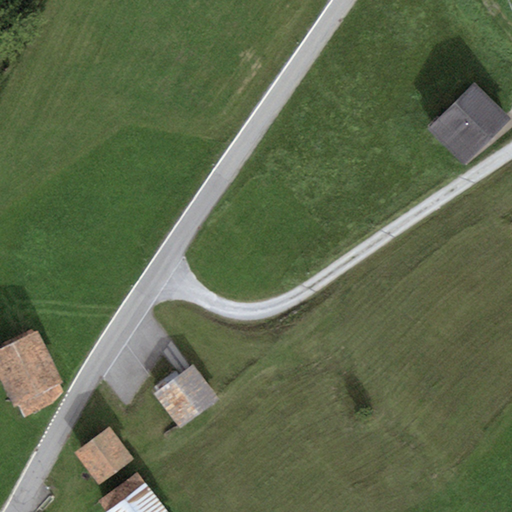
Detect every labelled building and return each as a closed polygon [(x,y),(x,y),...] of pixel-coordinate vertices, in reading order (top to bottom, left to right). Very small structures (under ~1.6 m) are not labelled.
[(511,123),(474,86),(427,132),(464,169),(511,123)] [(37,331),(0,349),(0,379),(14,407),(18,405),(25,419),(53,404),(63,392),(59,385),(63,383),(37,331)] [(193,365),(153,394),(179,429),(219,400),(193,365)] [(110,427),(75,453),(99,486),(134,460),(110,427)] [(167,511),(138,472),(97,502),(104,511),(167,511)]
